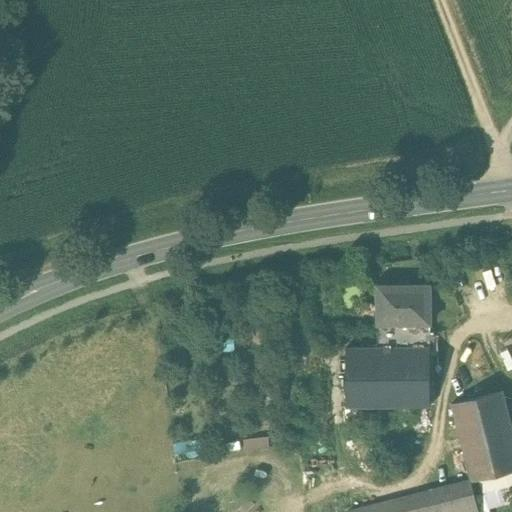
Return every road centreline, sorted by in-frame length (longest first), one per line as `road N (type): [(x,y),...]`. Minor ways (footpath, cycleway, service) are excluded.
road 1 (secondary): [(0,307),(180,244),(511,188)]
road 2 (track): [(439,0),(493,143),(511,167)]
